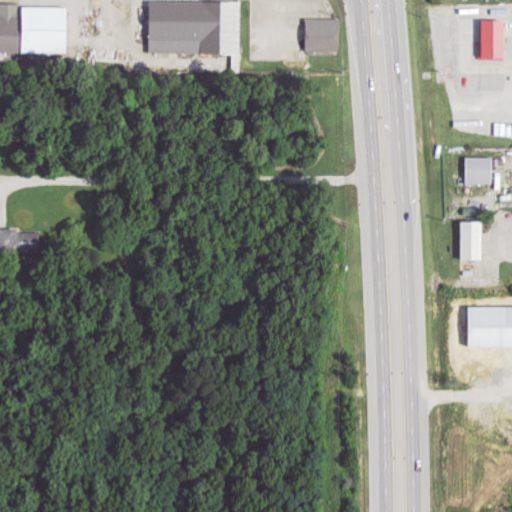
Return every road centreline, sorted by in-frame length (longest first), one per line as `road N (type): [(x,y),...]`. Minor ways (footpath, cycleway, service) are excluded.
road 1 (primary): [(361,0),(385,337),(387,511)]
road 2 (primary): [(414,511),(387,0)]
